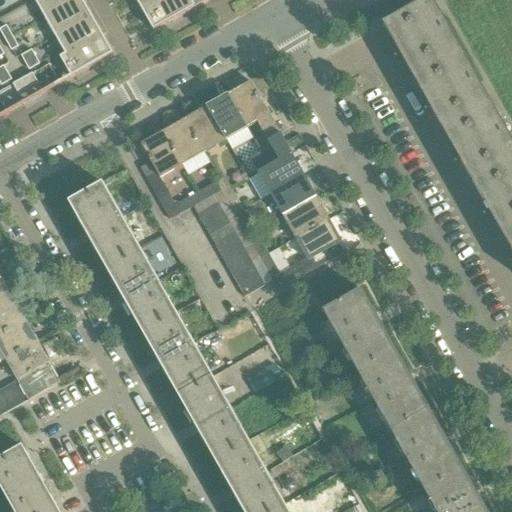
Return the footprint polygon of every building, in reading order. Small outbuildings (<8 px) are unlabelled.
[(0,0),(0,118),(10,113),(33,100),(103,61),(114,54),(101,31),(99,27),(86,6),(84,1),(83,0),(0,0)] [(136,0),(154,32),(209,0),(136,0)] [(386,24),(505,233),(511,245),(511,139),(503,124),(500,126),(489,106),(492,104),(444,19),(441,21),(430,0),(386,24)] [(255,142),(263,156),(285,143),(251,83),(249,84),(250,84),(230,95),(230,94),(228,95),(247,129),(258,123),(265,136),(255,142)] [(226,141),(247,129),(228,95),(228,96),(209,107),(208,107),(207,108),(226,141)] [(204,153),(226,141),(207,108),(206,108),(206,109),(187,120),(187,119),(185,120),(204,153)] [(183,165),(204,153),(185,120),(184,121),(165,132),(164,132),(183,165)] [(160,178),(183,165),(164,132),(162,133),(143,144),(141,145),(151,162),(160,178)] [(252,162),(259,173),(292,154),(291,154),(285,143),(263,156),(252,162)] [(259,173),(272,197),(305,178),(304,175),(293,156),(292,154),(259,173)] [(160,178),(151,162),(141,168),(148,182),(158,200),(170,221),(201,203),(197,194),(176,206),(169,194),(160,178)] [(216,183),(221,192),(228,203),(236,198),(225,178),(216,183)] [(272,197),(284,218),(317,199),(316,197),(305,178),(306,178),(305,178),(272,197)] [(201,203),(221,192),(216,183),(197,194),(201,203)] [(155,275),(140,248),(126,223),(119,211),(104,185),(70,204),(86,232),(85,232),(88,237),(91,242),(91,241),(122,296),(124,301),(127,305),(158,359),(160,364),(163,369),(195,424),(194,424),(197,429),(200,433),(231,488),(230,488),(233,493),(236,497),(244,511),(289,511),(270,479),(271,479),(264,467),(234,415),(235,415),(228,403),(198,351),(191,339),(162,287),(155,275)] [(228,203),(239,223),(247,218),(236,198),(228,203)] [(284,218),(297,240),(329,221),(329,219),(328,219),(318,200),(317,199),(284,218)] [(197,214),(204,226),(225,214),(218,203),(197,214)] [(204,226),(209,236),(230,224),(225,214),(204,226)] [(239,223),(250,243),(259,238),(247,218),(239,223)] [(329,221),(297,240),(288,244),(292,252),(301,247),(309,261),(331,249),(342,243),(341,241),(332,225),(330,222),(329,221)] [(209,236),(215,246),(236,234),(230,224),(209,236)] [(215,246),(221,256),(242,244),(236,234),(215,246)] [(250,243),(261,263),(270,258),(259,238),(250,243)] [(221,256),(227,266),(248,255),(242,244),(221,256)] [(281,277),(270,258),(261,263),(277,291),(298,279),(337,258),(331,249),(309,261),(281,277)] [(227,266),(233,277),(253,265),(248,255),(227,266)] [(233,277),(238,287),(259,276),(253,265),(233,277)] [(259,276),(238,287),(244,298),(265,286),(259,276)] [(0,281),(0,309),(14,301),(16,300),(15,299),(14,300),(2,280),(0,281)] [(413,380),(382,326),(379,320),(362,291),(324,313),(349,357),(366,387),(383,417),(400,446),(437,511),(487,511),(480,499),(446,439),(413,380)] [(0,309),(0,337),(26,322),(27,321),(27,320),(25,321),(14,301),(0,309)] [(0,337),(0,348),(7,361),(38,343),(39,342),(39,341),(37,342),(26,322),(0,337)] [(38,343),(7,361),(18,380),(17,381),(18,382),(0,392),(0,417),(60,384),(49,364),(51,363),(47,356),(46,357),(38,343)] [(286,360),(292,370),(301,366),(296,355),(286,360)] [(249,377),(257,391),(284,377),(277,363),(249,377)] [(24,448),(23,448),(0,461),(0,485),(5,494),(4,495),(8,501),(11,507),(12,506),(15,511),(59,511),(45,486),(45,485),(42,480),(40,476),(39,476),(24,448)] [(287,448),(278,454),(283,463),(292,457),(287,448)] [(409,504),(413,511),(418,511),(428,506),(423,496),(409,504)]
